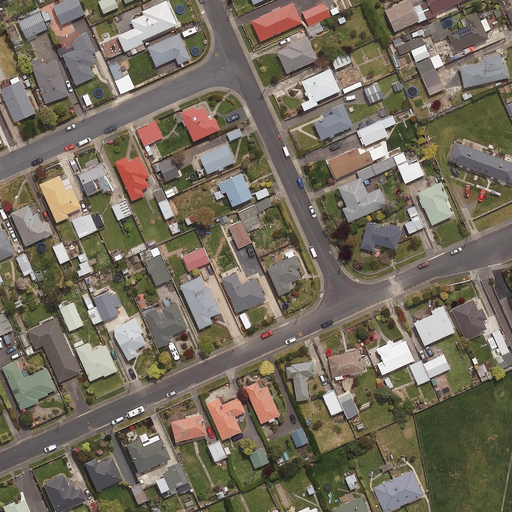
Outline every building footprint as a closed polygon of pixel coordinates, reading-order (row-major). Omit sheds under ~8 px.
[(84,13),(78,0),(61,0),(53,4),(61,23),(84,13)] [(118,6),(115,0),(98,0),(104,12),(118,6)] [(410,0),(403,0),(384,8),(394,30),(419,19),(410,0)] [(427,0),(433,12),(460,0),(427,0)] [(166,1),(142,12),(143,16),(131,21),(134,29),(118,36),(125,53),(144,45),(142,41),(177,26),(166,1)] [(293,1),(251,19),(260,39),(302,21),(293,1)] [(50,18),(45,8),(18,20),(26,37),(47,27),(44,20),(50,18)] [(468,23),(447,32),(455,49),(476,40),(476,42),(489,36),(476,10),(464,15),(468,23)] [(446,35),(440,19),(428,24),(434,40),(446,35)] [(74,51),(63,56),(76,86),(95,78),(91,67),(97,65),(92,55),(96,53),(87,33),(77,37),(72,46),(74,51)] [(180,34),(148,48),(156,68),(176,59),(179,65),(191,60),(180,34)] [(288,46),(277,51),(286,72),(318,58),(307,34),(287,43),(288,46)] [(429,54),(422,36),(397,46),(400,53),(411,48),(416,60),(429,54)] [(351,60),(347,50),(331,58),(335,68),(351,60)] [(500,51),(483,55),(484,59),(460,64),(464,85),(509,75),(507,63),(503,64),(500,51)] [(443,63),(438,53),(417,62),(430,93),(443,87),(435,67),(443,63)] [(57,61),(33,69),(46,105),(69,96),(57,61)] [(123,75),(117,61),(109,64),(120,92),(134,86),(129,73),(123,75)] [(330,66),(301,79),(307,92),(311,90),(315,100),(340,89),(330,66)] [(21,82),(0,91),(15,123),(36,114),(21,82)] [(384,96),(378,82),(364,87),(370,102),(384,96)] [(332,111),(313,120),(321,138),(353,124),(343,101),(331,107),(332,111)] [(197,106),(182,112),(195,141),(222,129),(217,117),(211,119),(206,106),(198,110),(197,106)] [(396,121),(392,113),(358,129),(365,144),(388,134),(384,126),(396,121)] [(163,136),(155,120),(137,128),(144,144),(163,136)] [(242,134),(239,127),(227,132),(230,139),(242,134)] [(511,160),(455,140),(448,159),(511,181),(511,160)] [(229,144),(201,156),(209,174),(237,161),(229,144)] [(357,145),(327,158),(335,176),(365,163),(357,145)] [(129,156),(117,161),(134,199),(145,194),(143,189),(150,186),(147,178),(151,176),(146,164),(144,165),(140,156),(131,160),(129,156)] [(115,186),(104,163),(80,173),(89,193),(104,187),(106,190),(115,186)] [(180,174),(176,165),(162,171),(166,180),(180,174)] [(255,197),(244,172),(223,181),(235,206),(255,197)] [(68,190),(61,175),(41,184),(58,222),(70,217),(69,214),(84,207),(75,187),(68,190)] [(361,175),(338,185),(346,205),(342,207),(348,220),(387,203),(380,186),(368,191),(361,175)] [(441,180),(417,191),(432,223),(452,214),(445,197),(449,196),(441,180)] [(269,193),(266,187),(255,191),(258,198),(269,193)] [(272,204),(268,196),(255,203),(259,210),(272,204)] [(174,214),(167,198),(158,201),(165,218),(174,214)] [(132,213),(126,199),(112,205),(118,219),(132,213)] [(261,225),(257,213),(258,212),(255,203),(239,209),(247,230),(261,225)] [(34,215),(30,204),(13,212),(27,245),(55,233),(50,221),(44,224),(39,213),(34,215)] [(409,232),(424,225),(417,210),(410,213),(413,219),(405,222),(409,232)] [(97,229),(90,212),(72,219),(80,236),(97,229)] [(103,222),(98,212),(93,215),(98,225),(103,222)] [(197,219),(194,212),(184,216),(187,223),(197,219)] [(251,241),(242,219),(229,224),(238,246),(251,241)] [(180,230),(176,220),(168,223),(172,233),(180,230)] [(401,229),(367,220),(360,245),(373,249),(375,242),(396,247),(401,229)] [(0,222),(0,259),(17,253),(6,228),(3,230),(0,222)] [(69,258),(62,241),(53,245),(60,262),(69,258)] [(171,277),(157,245),(150,248),(154,256),(146,259),(156,283),(171,277)] [(209,260),(203,246),(183,255),(190,268),(209,260)] [(33,270),(25,252),(17,256),(24,274),(33,270)] [(92,270),(84,252),(78,255),(83,267),(77,269),(79,275),(92,270)] [(303,266),(297,254),(269,267),(281,295),(293,290),(290,283),(303,277),(299,268),(303,266)] [(44,278),(41,269),(30,272),(32,278),(37,277),(38,280),(44,278)] [(268,299),(258,277),(243,284),(237,272),(223,278),(238,312),(268,299)] [(223,312),(210,285),(206,287),(202,276),(182,285),(201,329),(214,323),(212,317),(223,312)] [(110,294),(108,290),(91,297),(92,300),(85,303),(94,323),(118,312),(115,305),(121,303),(116,292),(110,294)] [(475,298),(454,308),(469,340),(483,333),(482,331),(489,328),(485,321),(490,319),(484,307),(480,309),(475,298)] [(83,323),(73,301),(60,307),(69,329),(83,323)] [(190,327),(178,302),(163,308),(166,315),(162,317),(158,308),(147,313),(162,346),(173,341),(170,336),(190,327)] [(455,329),(443,303),(432,308),(433,311),(414,320),(424,343),(455,329)] [(0,333),(12,328),(5,312),(0,314),(0,333)] [(58,317),(29,330),(37,348),(44,344),(61,382),(82,372),(58,317)] [(145,332),(136,317),(116,328),(116,336),(130,360),(140,355),(137,350),(149,343),(143,333),(145,332)] [(511,362),(511,356),(499,329),(492,332),(502,353),(496,356),(503,371),(511,368),(510,364),(511,362)] [(414,357),(405,337),(392,343),(390,339),(375,345),(381,358),(377,360),(382,371),(414,357)] [(90,342),(77,348),(92,381),(106,375),(106,376),(119,370),(108,344),(94,350),(90,342)] [(366,370),(361,350),(330,357),(334,377),(366,370)] [(450,367),(444,353),(423,362),(421,359),(410,364),(418,383),(430,378),(429,376),(450,367)] [(317,375),(315,360),(292,364),(293,366),(287,367),(289,378),(295,377),(298,401),(311,399),(308,377),(317,375)] [(18,362),(5,367),(23,409),(40,401),(39,399),(50,394),(49,393),(57,389),(48,368),(25,378),(18,362)] [(490,377),(486,363),(477,366),(481,380),(490,377)] [(262,388),(259,381),(247,386),(263,423),(282,415),(269,385),(262,388)] [(343,408),(337,396),(333,389),(322,395),(332,414),(343,408)] [(349,390),(337,396),(343,408),(347,417),(359,412),(349,390)] [(247,411),(240,397),(224,404),(220,397),(207,403),(224,440),(243,431),(236,416),(247,411)] [(207,435),(202,415),(171,423),(176,443),(207,435)] [(307,442),(302,427),(290,431),(296,446),(307,442)] [(171,460),(162,440),(144,448),(140,439),(127,446),(139,474),(171,460)] [(222,449),(219,441),(207,446),(214,461),(230,454),(227,447),(222,449)] [(269,461),(264,447),(249,453),(255,466),(269,461)] [(122,481),(112,458),(99,464),(96,459),(85,464),(97,492),(122,481)] [(392,460),(381,465),(383,471),(394,466),(392,460)] [(160,493),(163,492),(165,496),(176,492),(173,487),(176,486),(179,493),(190,488),(178,461),(168,466),(170,470),(161,474),(163,477),(155,480),(160,493)] [(423,494),(411,468),(373,486),(384,511),(423,494)] [(354,473),(345,477),(350,488),(356,486),(354,481),(357,479),(354,473)] [(63,511),(87,501),(81,488),(76,490),(73,484),(69,486),(64,475),(43,484),(55,511),(63,511)] [(146,500),(138,484),(130,488),(137,504),(146,500)] [(369,511),(361,494),(332,507),(333,511),(369,511)] [(15,502),(3,507),(5,511),(29,511),(24,501),(16,505),(15,502)]
